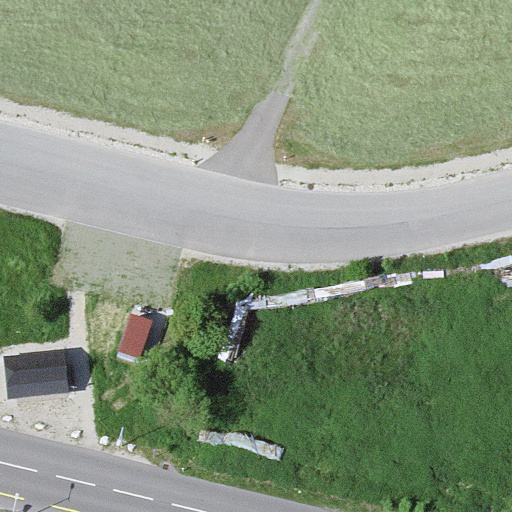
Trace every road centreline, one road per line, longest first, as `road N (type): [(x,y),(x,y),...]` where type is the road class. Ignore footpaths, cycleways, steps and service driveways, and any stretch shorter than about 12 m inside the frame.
road 1 (unclassified): [(0,159),(287,220),(364,221),(511,196)]
road 2 (secondary): [(0,458),(186,506)]
